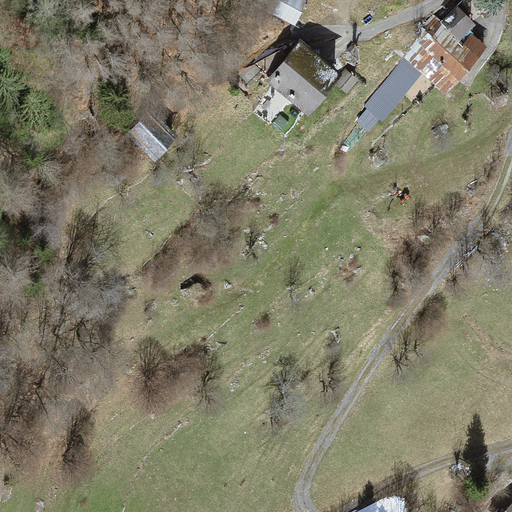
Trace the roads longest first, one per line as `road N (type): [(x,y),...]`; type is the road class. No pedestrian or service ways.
road 1 (track): [(511,150),(481,218),(346,402),(308,471),(306,511)]
road 2 (track): [(346,511),(410,474),(511,446)]
road 3 (residential): [(440,0),(369,29),(307,32)]
